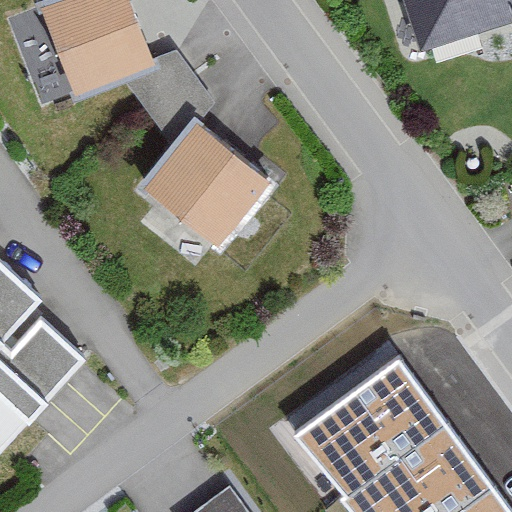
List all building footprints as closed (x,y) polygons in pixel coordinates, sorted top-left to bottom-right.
[(152,65),(127,0),(65,0),(41,9),(74,94),(152,65)] [(511,25),(511,0),(407,0),(422,52),(511,25)] [(267,184),(195,130),(146,194),(218,249),(267,184)] [(28,300),(0,275),(0,327),(13,313),(28,300)] [(0,447),(72,364),(13,313),(0,327),(0,447)] [(511,511),(511,458),(418,333),(300,421),(369,511),(511,511)] [(201,511),(240,511),(227,493),(201,511)]
